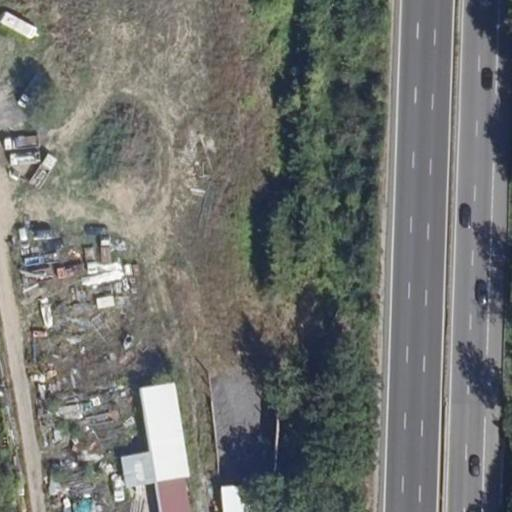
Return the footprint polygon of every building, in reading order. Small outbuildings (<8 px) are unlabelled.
[(0,12),(0,25),(15,28),(17,16),(0,12)] [(32,17),(33,48),(47,48),(46,17),(32,17)] [(0,39),(0,52),(14,53),(14,40),(0,39)] [(12,62),(0,63),(0,76),(14,74),(12,62)] [(6,135),(36,126),(32,113),(2,122),(6,135)] [(38,131),(7,140),(11,154),(42,145),(38,131)] [(177,381),(139,386),(159,511),(187,511),(182,479),(190,479),(183,437),(186,437),(177,381)] [(263,511),(261,483),(220,486),(223,511),(263,511)]
